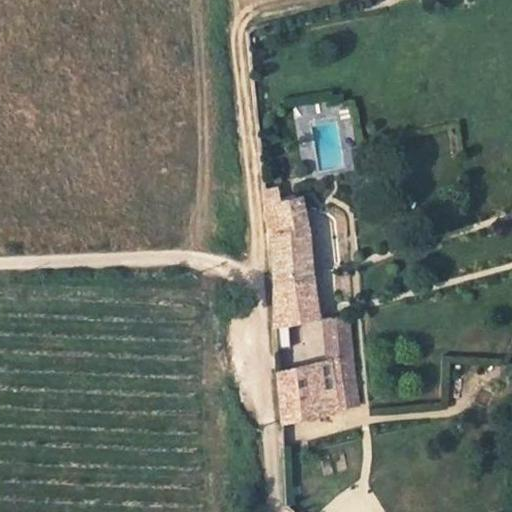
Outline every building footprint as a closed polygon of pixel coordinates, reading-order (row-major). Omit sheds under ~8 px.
[(298,38),(284,42),(289,60),(302,57),(298,38)] [(265,201),(272,201),(270,187),(264,188),(265,201)] [(288,321),(320,317),(312,277),(307,225),(305,226),(299,195),(276,201),(280,218),(282,229),(268,231),(274,282),(274,323),(288,321)] [(280,218),(267,220),(268,231),(282,229),(280,218)] [(354,353),(350,316),(323,316),(328,358),(354,353)] [(290,347),(288,321),(274,323),(275,350),(290,347)] [(339,406),(360,403),(354,353),(328,358),(277,370),(283,420),(339,406)]
